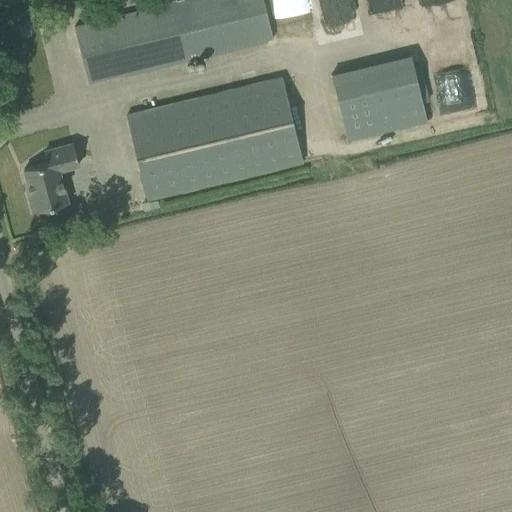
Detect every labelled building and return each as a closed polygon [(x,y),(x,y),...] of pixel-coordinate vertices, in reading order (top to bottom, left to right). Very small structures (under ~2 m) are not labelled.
[(183,0),(73,27),(87,83),(276,38),(266,0),(183,0)] [(331,8),(331,4),(321,5),(324,26),(353,22),(351,5),(331,8)] [(412,61),(335,79),(349,140),(426,122),(412,61)] [(145,111),(125,115),(146,199),(165,194),(302,161),(281,77),(145,111)] [(58,170),(78,165),(72,143),(47,150),(50,162),(23,169),(27,182),(24,182),(33,212),(67,203),(58,170)]
